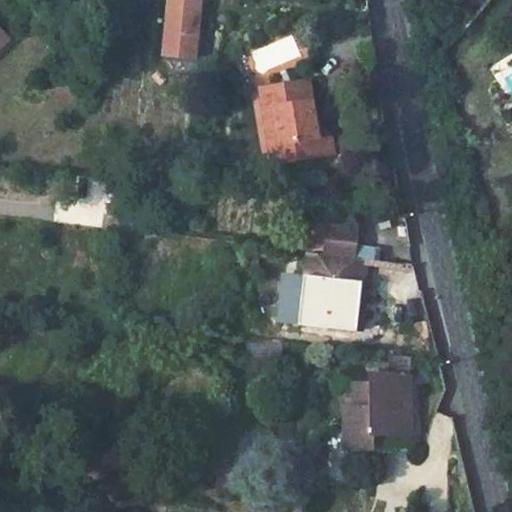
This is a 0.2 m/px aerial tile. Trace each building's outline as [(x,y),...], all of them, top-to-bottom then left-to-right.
[(200,36),(204,0),(165,0),(166,1),(173,2),(165,61),(203,66),(206,51),(198,50),(200,36)] [(0,54),(11,42),(2,33),(0,30),(0,54)] [(210,67),(214,37),(200,36),(198,50),(206,51),(203,66),(210,67)] [(265,92),(277,169),(326,160),(323,139),(316,141),(306,84),(265,92)] [(255,94),(268,170),(277,169),(265,92),(255,94)] [(369,233),(338,230),(335,261),(365,264),(369,233)] [(362,343),(370,294),(373,272),(313,264),(306,306),(318,309),(313,336),(362,343)] [(406,336),(410,364),(416,365),(434,367),(429,332),(406,336)] [(410,364),(396,362),(394,383),(375,381),(375,389),(359,389),(358,413),(348,413),(348,457),(376,457),(376,439),(391,439),(391,442),(413,442),(413,385),(416,365),(410,364)]
